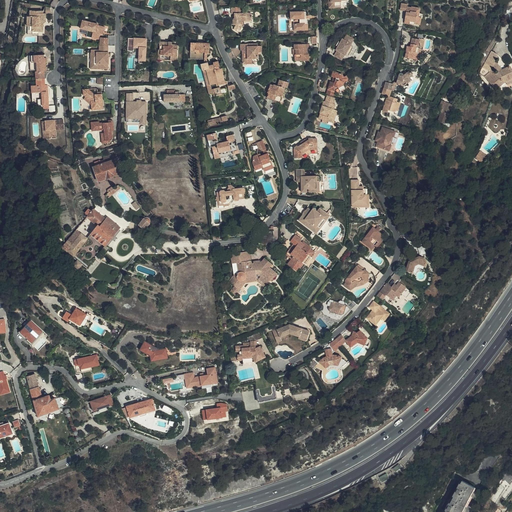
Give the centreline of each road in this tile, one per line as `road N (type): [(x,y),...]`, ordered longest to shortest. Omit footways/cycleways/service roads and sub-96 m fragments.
road 1 (residential): [(42,470),(113,434),(169,441),(183,433),(186,417),(132,382),(85,392),(61,368),(26,367),(17,381),(41,466)]
road 2 (motorway): [(511,297),(447,383),(371,448),(307,481),(207,511)]
road 3 (residential): [(382,76),(359,155),(392,220),(393,266),(338,331),(276,366)]
road 4 (motorway): [(264,511),(327,489),(394,450),(457,393),(511,320)]
road 5 (residential): [(272,137),(285,182),(281,204),(250,238),(214,243)]
road 6 (residential): [(214,28),(272,137)]
road 7 (residential): [(323,46),(339,24),(375,26),(389,53),(382,76)]
